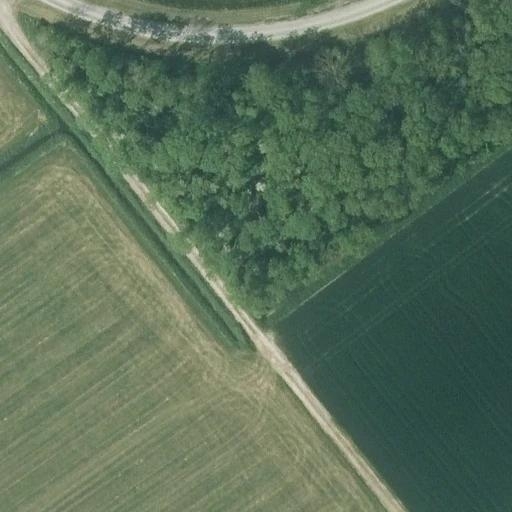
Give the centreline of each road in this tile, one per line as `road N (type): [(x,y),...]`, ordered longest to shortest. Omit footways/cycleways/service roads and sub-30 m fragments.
road 1 (track): [(0,17),(394,511)]
road 2 (unclassified): [(74,0),(212,30),(288,26),(388,0)]
